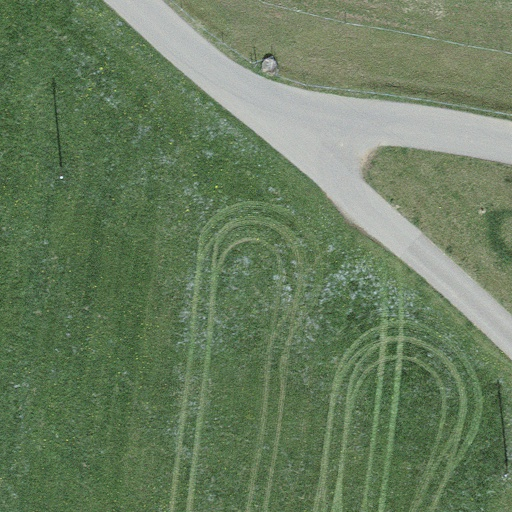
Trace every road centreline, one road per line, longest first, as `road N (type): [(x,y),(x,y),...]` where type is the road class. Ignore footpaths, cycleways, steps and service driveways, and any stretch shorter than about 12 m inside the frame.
road 1 (unclassified): [(511,353),(272,118)]
road 2 (unclassified): [(272,118),(511,153)]
road 3 (unclassified): [(134,0),(272,118)]
